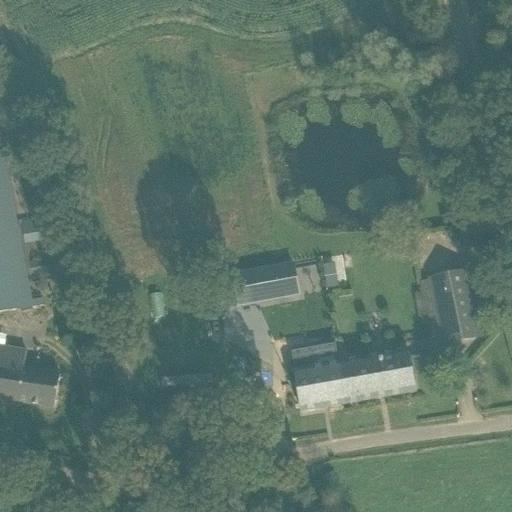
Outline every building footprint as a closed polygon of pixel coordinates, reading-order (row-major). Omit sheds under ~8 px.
[(41,299),(32,301),(0,130),(0,314),(36,306),(37,307),(42,306),(41,299)] [(274,268),(233,275),(239,307),(279,299),(274,268)] [(469,272),(429,281),(429,282),(435,313),(439,331),(442,345),(462,340),(482,336),(474,294),(469,272)] [(23,370),(26,352),(0,348),(0,400),(55,409),(60,375),(23,370)] [(346,405),(415,392),(408,351),(339,363),(346,405)] [(302,413),(346,405),(339,363),(294,371),(302,413)]
